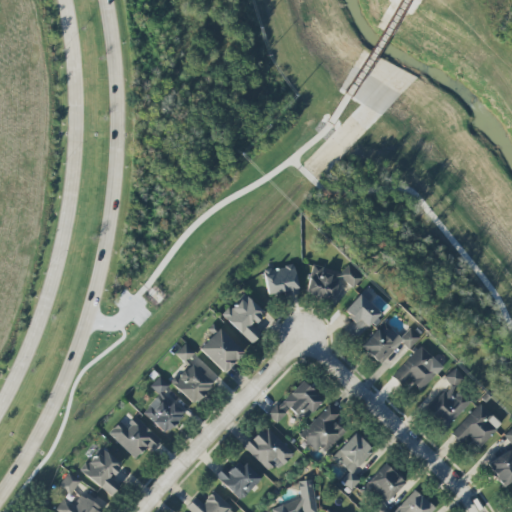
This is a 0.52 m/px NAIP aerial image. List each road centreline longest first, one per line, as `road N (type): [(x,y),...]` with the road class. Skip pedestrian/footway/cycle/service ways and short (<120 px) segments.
road 1 (secondary): [(0,502),(66,383),(107,254),(117,138),(107,0)]
road 2 (secondary): [(68,0),(81,124),(76,183),(52,294),(0,414)]
road 3 (residential): [(304,341),(480,511)]
road 4 (residential): [(304,341),(141,511)]
